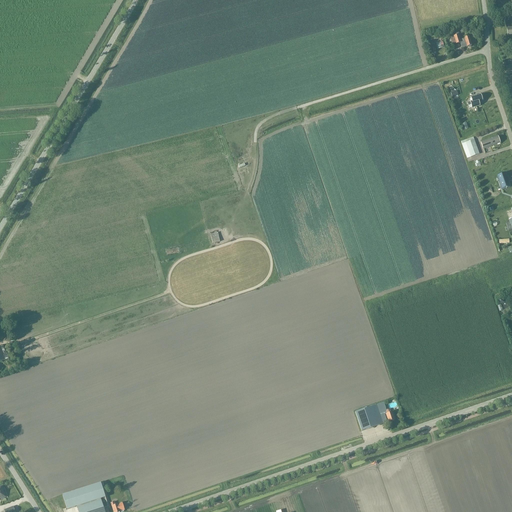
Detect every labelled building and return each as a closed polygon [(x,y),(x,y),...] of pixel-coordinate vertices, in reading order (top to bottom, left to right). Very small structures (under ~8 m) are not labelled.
[(459,34),(458,35),(457,32),(455,33),(455,36),(453,36),(450,37),(452,45),(456,44),(460,43),(462,48),(467,47),(468,48),(470,47),(470,46),(471,45),(469,37),(468,37),(468,35),(464,36),(464,38),(460,40),(459,34)] [(447,48),(439,50),(442,59),(449,57),(447,48)] [(472,101),(467,103),(468,106),(471,105),(472,108),(479,105),(478,102),(482,101),(480,95),(470,98),(472,101)] [(499,143),(497,136),(480,142),(483,149),(499,143)] [(479,154),(473,137),(460,142),(467,158),(479,154)] [(505,173),(497,176),(502,190),(505,189),(507,189),(507,188),(510,187),(505,173)] [(218,232),(210,234),(211,236),(212,243),(220,242),(218,232)] [(0,361),(2,361),(9,359),(7,353),(5,354),(3,346),(0,346),(0,361)] [(387,422),(385,415),(383,411),(386,410),(384,402),(355,412),(362,431),(383,424),(383,423),(387,422)] [(389,409),(386,410),(383,411),(385,415),(386,414),(388,422),(395,420),(392,412),(391,413),(389,409)] [(101,483),(100,483),(62,495),(67,509),(76,506),(100,499),(105,497),(102,487),(104,487),(103,482),(101,483)] [(100,499),(76,506),(78,511),(104,511),(103,508),(100,499)] [(120,511),(124,511),(121,503),(114,506),(113,503),(110,504),(112,511),(120,511)]
